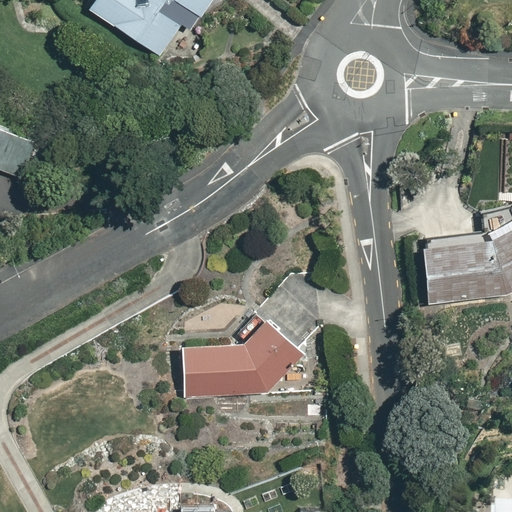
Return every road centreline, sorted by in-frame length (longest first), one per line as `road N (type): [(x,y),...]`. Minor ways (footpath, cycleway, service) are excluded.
road 1 (residential): [(353,116),(403,511)]
road 2 (residential): [(0,312),(212,194),(324,96)]
